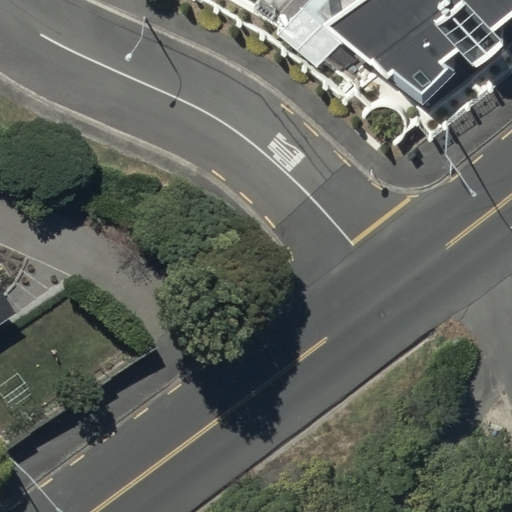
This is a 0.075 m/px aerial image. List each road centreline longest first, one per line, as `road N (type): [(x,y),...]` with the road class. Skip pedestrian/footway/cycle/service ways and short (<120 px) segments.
road 1 (residential): [(388,295),(298,184),(232,127),(0,8)]
road 2 (secondary): [(96,511),(388,295)]
road 3 (secondary): [(388,295),(511,197)]
